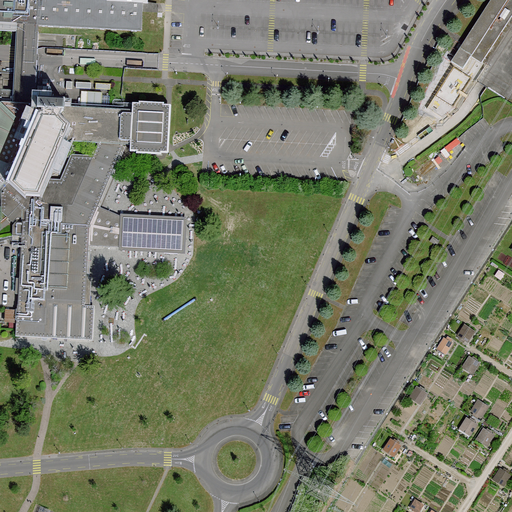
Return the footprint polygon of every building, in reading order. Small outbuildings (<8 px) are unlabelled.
[(0,0),(0,25),(17,26),(17,24),(17,0),(0,0)] [(17,0),(17,24),(21,25),(38,25),(141,31),(142,12),(143,3),(108,2),(98,1),(97,0),(17,0)] [(511,0),(492,0),(453,62),(464,70),(472,57),(483,64),(511,18),(511,0)] [(143,3),(142,12),(159,13),(159,9),(159,4),(148,4),(143,3)] [(21,25),(17,24),(17,26),(17,29),(17,32),(16,55),(15,68),(14,90),(13,105),(34,106),(36,69),(36,57),(38,37),(38,25),(21,25)] [(13,105),(14,90),(0,89),(0,103),(1,105),(13,105)] [(64,110),(65,102),(39,100),(38,100),(37,106),(37,116),(40,116),(64,118),(64,110)] [(0,103),(0,186),(4,191),(13,190),(40,116),(37,116),(37,106),(34,106),(13,105),(1,105),(0,103)] [(133,104),(132,114),(131,142),(130,152),(137,152),(137,154),(162,155),(162,153),(165,154),(168,154),(168,147),(171,106),(168,106),(164,106),(164,104),(139,103),(139,104),(133,104)] [(129,142),(131,142),(132,114),(129,114),(64,110),(64,118),(62,123),(73,133),(71,139),(102,141),(119,142),(127,142),(129,142)] [(40,116),(13,190),(29,207),(45,205),(71,139),(73,133),(62,123),(64,118),(40,116)] [(24,238),(19,338),(45,339),(94,342),(95,308),(85,307),(89,247),(97,247),(120,248),(120,252),(187,255),(189,219),(122,216),(105,210),(99,208),(127,142),(119,142),(102,141),(94,157),(74,156),(64,181),(55,182),(45,205),(29,207),(26,211),(24,238)] [(13,190),(4,191),(2,193),(0,211),(9,220),(13,224),(13,237),(24,238),(26,211),(29,207),(13,190)] [(476,373),(483,362),(473,355),(466,366),(476,373)] [(482,399),(474,410),(484,417),(492,406),(482,399)] [(470,417),(461,432),(472,438),(480,423),(470,417)] [(480,438),(491,446),(498,435),(487,427),(480,438)]
